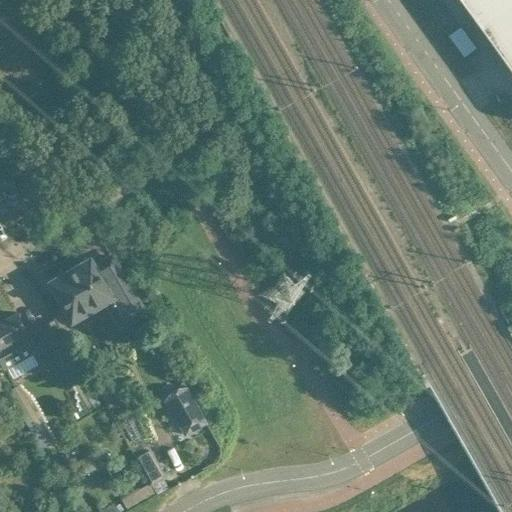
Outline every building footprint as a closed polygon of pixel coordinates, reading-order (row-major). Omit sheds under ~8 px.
[(511,0),(459,0),(511,73),(511,0)] [(21,161),(20,162),(18,158),(10,163),(12,167),(10,167),(14,173),(0,180),(0,212),(5,222),(33,206),(27,197),(38,190),(21,161)] [(90,261),(50,284),(72,321),(106,302),(114,315),(120,326),(142,313),(144,312),(112,257),(111,258),(94,268),(90,261)] [(29,335),(26,331),(16,314),(0,323),(0,362),(4,369),(36,349),(28,335),(29,335)] [(54,320),(40,329),(53,352),(50,354),(70,388),(74,386),(82,381),(87,378),(68,345),(69,345),(54,320)] [(45,452),(59,444),(23,382),(9,390),(45,452)] [(185,435),(206,423),(186,388),(166,400),(185,435)] [(150,451),(136,459),(146,477),(160,469),(150,451)] [(56,452),(48,457),(53,466),(62,461),(56,452)] [(77,479),(95,469),(88,456),(70,466),(77,479)] [(166,489),(179,481),(176,479),(167,484),(166,489)] [(119,511),(114,503),(101,511),(119,511)]
